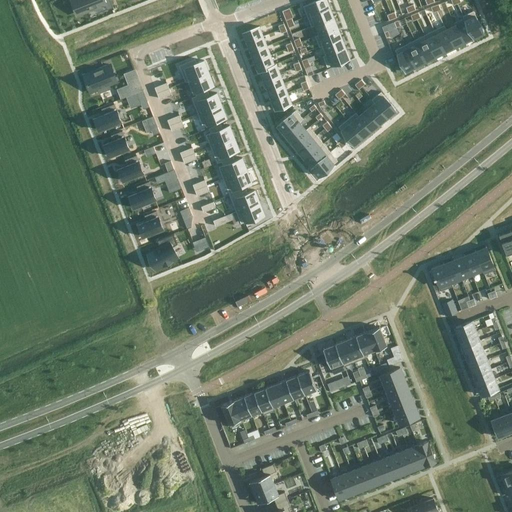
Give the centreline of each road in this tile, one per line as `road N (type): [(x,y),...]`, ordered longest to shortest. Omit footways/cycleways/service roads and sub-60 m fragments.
road 1 (residential): [(202,224),(136,53),(217,22)]
road 2 (residential): [(217,22),(288,206),(328,264)]
road 3 (secondary): [(511,121),(328,264)]
road 4 (secondary): [(337,279),(511,143)]
road 5 (secondary): [(0,448),(185,368)]
road 6 (secondary): [(177,352),(0,428)]
road 7 (secondary): [(185,368),(337,279)]
road 8 (secondary): [(328,264),(177,352)]
road 9 (residential): [(353,0),(379,64),(314,88)]
